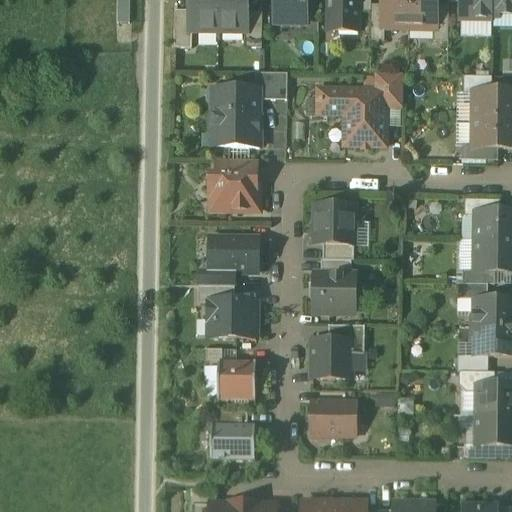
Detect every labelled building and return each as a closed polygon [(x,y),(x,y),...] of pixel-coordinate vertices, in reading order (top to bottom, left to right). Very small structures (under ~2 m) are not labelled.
[(190,0),(191,14),(191,33),(192,33),(219,33),(219,0),(190,0)] [(247,0),(219,0),(219,33),(246,34),(247,34),(247,15),(247,0)] [(274,0),(275,26),(307,27),(307,19),(307,0),(274,0)] [(318,0),(307,0),(307,19),(318,19),(318,0)] [(328,0),(328,26),(339,26),(339,35),(359,35),(359,15),(359,0),(328,0)] [(371,0),(359,0),(359,15),(371,15),(371,8),(371,0)] [(409,0),(383,0),(383,8),(383,29),(385,29),(409,29),(409,0)] [(436,0),(409,0),(409,29),(434,30),(436,30),(437,9),(436,0)] [(460,0),(461,5),(460,24),(493,24),(493,18),(492,18),(492,0),(460,0)] [(511,0),(492,0),(492,18),(493,18),(511,18),(511,0)] [(130,3),(118,3),(118,26),(130,26),(130,3)] [(383,8),(371,8),(371,15),(371,44),(384,44),(385,29),(383,29),(383,8)] [(449,9),(437,9),(436,30),(434,30),(434,45),(448,45),(449,9)] [(191,14),(175,14),(174,51),(192,51),(192,33),(191,33),(191,14)] [(263,15),(247,15),(247,34),(246,34),(245,51),(262,51),(263,15)] [(288,77),(256,77),(255,93),(258,93),(258,104),(287,104),(288,77)] [(403,79),(378,79),(378,95),(377,109),(386,109),(402,110),(403,79)] [(492,80),(464,80),(463,97),(475,97),(475,96),(492,96),(492,80)] [(255,93),(214,92),(214,114),(212,114),(212,137),(218,137),(218,152),(260,152),(260,118),(258,118),(258,104),(258,93),(255,93)] [(378,95),(318,94),(318,108),(322,108),(322,118),(341,118),(345,122),(345,150),(386,150),(386,109),(377,109),(378,95)] [(511,96),(492,96),(475,96),(475,97),(475,124),(511,124),(511,96)] [(511,124),(475,124),(474,151),(474,152),(498,152),(511,152),(511,124)] [(498,152),(474,152),(474,151),(462,151),(462,164),(498,164),(498,152)] [(250,165),(216,164),(215,178),(250,179),(250,165)] [(215,178),(211,178),(211,201),(223,202),(223,215),(259,215),(259,196),(256,196),(256,179),(250,179),(215,178)] [(501,204),(464,203),(464,220),(476,220),(476,216),(500,217),(501,204)] [(355,210),(315,210),(315,249),(324,249),(354,249),(355,210)] [(511,217),(500,217),(476,216),(476,220),(476,244),(511,244),(511,217)] [(258,243),(211,242),(210,275),(210,277),(235,277),(258,277),(258,243)] [(511,244),(476,244),(475,275),(475,276),(495,276),(511,276),(511,244)] [(354,249),(324,249),(323,264),(352,265),(354,265),(354,249)] [(323,264),(322,264),(321,278),(352,279),(352,265),(323,264)] [(235,277),(210,277),(210,275),(199,275),(199,290),(235,291),(235,277)] [(495,276),(475,276),(475,275),(463,275),(463,288),(493,288),(493,289),(495,289),(495,276)] [(321,278),(314,278),(314,318),(349,318),(350,303),(356,303),(356,279),(352,279),(321,278)] [(235,291),(199,290),(199,307),(210,307),(210,306),(235,306),(235,291)] [(511,303),(475,303),(475,317),(472,320),(472,332),(511,332),(511,303)] [(235,306),(210,306),(210,307),(209,326),(214,326),(214,342),(257,342),(257,317),(247,306),(235,306)] [(365,330),(329,330),(329,346),(365,346),(365,330)] [(511,332),(472,332),(472,344),(475,347),(474,361),(511,361),(511,332)] [(329,346),(313,346),(313,383),(352,384),(352,358),(365,359),(365,346),(329,346)] [(223,354),(207,354),(206,367),(219,368),(219,366),(222,367),(223,354)] [(222,367),(219,366),(219,368),(218,404),(256,405),(256,367),(222,367)] [(495,376),(459,376),(459,389),(466,396),(477,396),(477,390),(495,390),(495,376)] [(511,390),(495,390),(477,390),(477,396),(477,420),(511,420),(511,390)] [(396,398),(380,398),(380,410),(395,411),(396,398)] [(356,407),(312,407),(312,440),(356,441),(356,407)] [(248,417),(219,417),(218,430),(248,430),(248,417)] [(511,420),(477,420),(476,449),(476,450),(497,450),(511,450),(511,420)] [(218,430),(212,430),(211,464),(255,465),(256,431),(248,430),(218,430)] [(476,450),(476,449),(465,449),(465,461),(497,462),(497,450),(476,450)] [(217,494),(191,494),(190,511),(210,511),(211,508),(217,508),(217,494)]
